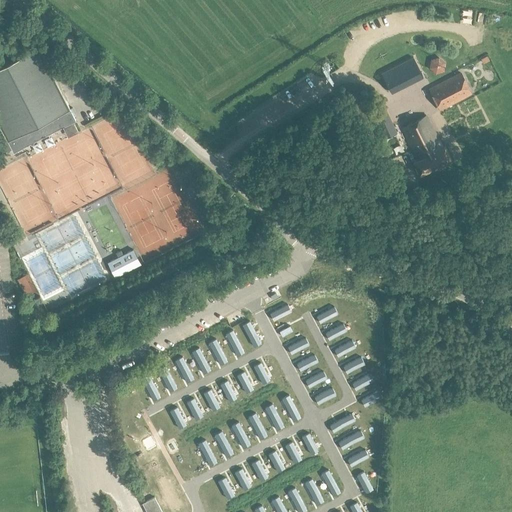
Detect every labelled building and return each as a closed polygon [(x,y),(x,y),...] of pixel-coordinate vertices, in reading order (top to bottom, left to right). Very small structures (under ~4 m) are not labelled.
[(479,38),(456,51),(461,60),(484,48),(479,38)] [(0,127),(13,153),(76,120),(39,47),(0,66),(0,127)] [(467,64),(479,89),(503,77),(491,52),(467,64)] [(446,62),(439,57),(431,59),(429,68),(436,74),(444,71),(446,62)] [(423,76),(414,58),(382,75),(391,92),(423,76)] [(441,109),(472,94),(462,73),(431,88),(441,109)] [(466,140),(511,120),(511,110),(505,95),(455,115),(466,140)] [(369,114),(375,127),(390,120),(384,107),(369,114)] [(444,148),(428,115),(402,127),(417,160),(413,162),(419,175),(451,161),(445,148),(444,148)] [(390,120),(375,127),(382,140),(397,133),(396,132),(396,133),(390,120)] [(119,235),(111,205),(94,209),(96,217),(95,217),(101,240),(119,235)] [(108,263),(115,277),(140,264),(133,250),(108,263)] [(352,273),(348,275),(352,285),(356,283),(352,273)] [(288,304),(270,313),(274,320),(292,311),(288,304)] [(334,306),(317,316),(320,323),(338,313),(334,306)] [(370,333),(383,331),(381,321),(374,322),(373,314),(366,315),(370,333)] [(300,318),(279,328),(283,336),(304,326),(300,318)] [(250,321),(243,324),(254,346),(261,343),(250,321)] [(343,323),(326,333),(329,340),(347,330),(343,323)] [(233,330),(226,333),(237,355),(244,352),(233,330)] [(216,338),(209,342),(221,364),(228,361),(216,338)] [(306,338),(288,347),(292,354),(309,345),(306,338)] [(352,340),(334,349),(338,356),(356,347),(352,340)] [(199,347),(192,351),(204,373),(211,369),(199,347)] [(315,354),(297,364),(301,371),(318,361),(315,354)] [(182,356),(175,360),(187,382),(194,378),(182,356)] [(361,357),(343,366),(347,373),(365,364),(361,357)] [(261,362),(254,366),(263,384),(270,380),(261,362)] [(166,365),(158,369),(170,391),(177,387),(166,365)] [(244,371),(237,375),(247,393),(254,389),(244,371)] [(323,371),(306,380),(309,387),(327,378),(323,371)] [(370,373),(352,383),(356,390),(374,380),(370,373)] [(149,374),(142,378),(153,400),(161,396),(149,374)] [(228,380),(221,384),(230,401),(237,398),(228,380)] [(332,388),(315,397),(318,404),(336,395),(332,388)] [(211,389),(204,393),(213,410),(220,407),(211,389)] [(379,390),(361,399),(365,406),(383,397),(379,390)] [(289,395),(282,398),(294,421),(301,417),(289,395)] [(194,398),(187,402),(196,419),(203,416),(194,398)] [(272,404),(265,407),(277,429),(284,426),(272,404)] [(177,407),(170,410),(179,428),(187,424),(177,407)] [(256,413),(249,416),(260,438),(267,435),(256,413)] [(352,414),(330,425),(334,432),(356,421),(352,414)] [(239,422),(232,425),(243,447),(250,444),(239,422)] [(361,430),(339,442),(342,449),(364,437),(361,430)] [(222,431),(215,434),(227,456),(234,453),(222,431)] [(309,433),(302,436),(311,454),(318,450),(309,433)] [(206,439),(198,443),(210,465),(217,462),(206,439)] [(292,441),(285,445),(295,463),(302,459),(292,441)] [(276,450),(269,454),(278,472),(285,468),(276,450)] [(365,450),(348,459),(351,466),(369,457),(365,450)] [(259,459),(252,463),(261,481),(268,477),(259,459)] [(242,468),(235,472),(244,490),(251,486),(242,468)] [(328,470),(321,473),(333,495),(340,492),(328,470)] [(364,471),(357,475),(366,493),(373,489),(364,471)] [(225,477),(218,481),(228,499),(235,495),(225,477)] [(312,479),(305,482),(317,504),(324,501),(312,479)] [(295,487),(288,491),(299,511),(302,511),(307,509),(295,487)] [(287,511),(279,496),(272,500),(278,511),(287,511)] [(146,511),(161,511),(154,497),(142,503),(146,511)] [(362,511),(357,502),(350,506),(353,511),(362,511)]
